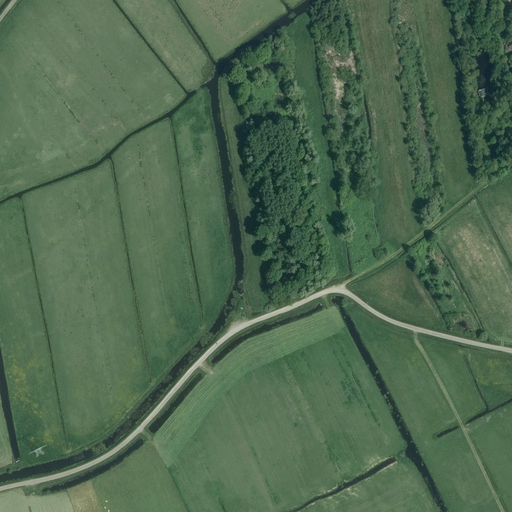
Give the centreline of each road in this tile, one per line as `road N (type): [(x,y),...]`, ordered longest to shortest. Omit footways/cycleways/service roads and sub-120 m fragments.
road 1 (track): [(0,490),(109,454),(222,340),(328,291),(342,290),(414,329),(511,350)]
road 2 (track): [(338,290),(511,161)]
